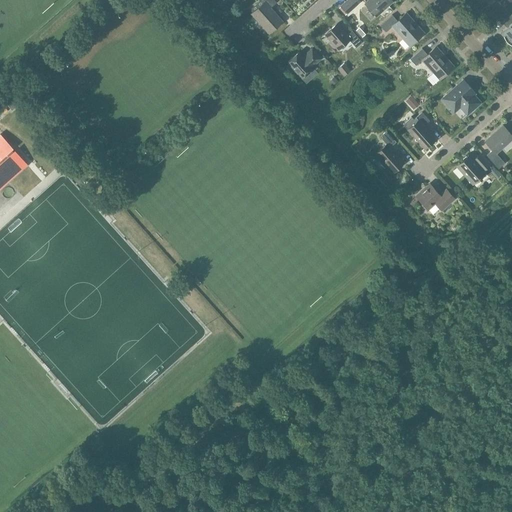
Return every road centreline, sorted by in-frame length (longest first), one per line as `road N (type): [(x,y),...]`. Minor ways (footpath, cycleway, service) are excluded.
road 1 (residential): [(414,183),(511,96)]
road 2 (residential): [(511,89),(430,0)]
